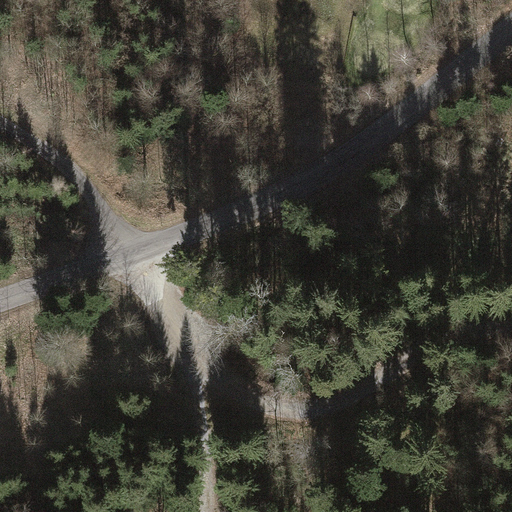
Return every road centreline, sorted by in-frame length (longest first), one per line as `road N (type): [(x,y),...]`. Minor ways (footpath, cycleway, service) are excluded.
road 1 (tertiary): [(0,299),(235,214),(326,170),(511,29)]
road 2 (track): [(511,329),(432,343),(337,401),(268,404),(191,368),(127,252)]
road 3 (track): [(0,119),(77,178),(127,252)]
road 4 (track): [(191,368),(206,511)]
